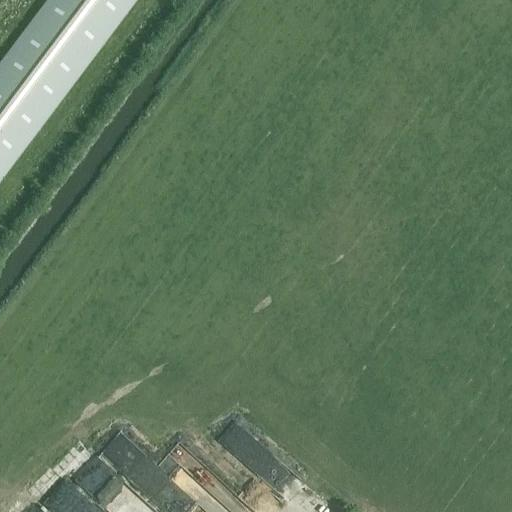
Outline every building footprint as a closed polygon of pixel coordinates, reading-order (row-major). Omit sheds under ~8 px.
[(49,0),(0,65),(0,182),(138,0),(49,0)] [(252,450),(266,436),(241,412),(228,426),(252,450)] [(267,511),(186,433),(167,451),(198,481),(199,480),(231,511),(267,511)] [(130,434),(119,442),(127,452),(138,444),(130,434)] [(90,487),(75,507),(81,511),(90,511),(102,497),(90,487)]
